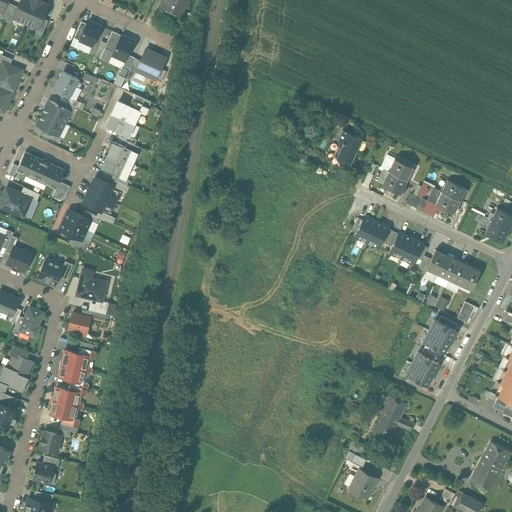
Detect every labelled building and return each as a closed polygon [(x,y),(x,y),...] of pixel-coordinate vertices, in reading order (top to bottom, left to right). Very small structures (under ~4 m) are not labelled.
[(20,0),(18,7),(13,17),(14,17),(26,22),(35,0),(20,0)] [(43,1),(40,0),(35,0),(26,22),(38,28),(43,18),(49,6),(43,3),(43,1)] [(166,0),(164,5),(163,5),(162,6),(182,15),(182,14),(181,13),(186,0),(166,0)] [(12,4),(7,2),(2,12),(0,15),(0,18),(5,20),(12,4)] [(140,15),(145,17),(151,5),(145,2),(140,15)] [(12,4),(5,20),(11,23),(14,17),(13,17),(18,7),(12,4)] [(43,18),(38,28),(35,34),(41,37),(48,21),(43,18)] [(101,26),(89,20),(87,24),(80,40),(92,46),(101,26)] [(82,21),(74,37),(80,40),(87,24),(82,21)] [(112,31),(105,47),(114,51),(122,35),(112,31)] [(134,41),(122,35),(114,51),(112,55),(125,61),(128,54),(134,41)] [(166,58),(146,48),(141,60),(136,70),(147,75),(156,79),(161,68),(166,58)] [(12,59),(0,53),(0,60),(2,62),(3,61),(10,64),(12,59)] [(123,65),(130,69),(135,57),(128,54),(125,61),(123,65)] [(128,74),(133,77),(136,70),(141,60),(135,57),(130,69),(128,74)] [(10,64),(3,61),(2,62),(0,67),(0,85),(13,91),(22,70),(10,64)] [(167,71),(161,68),(156,79),(162,82),(167,71)] [(147,75),(136,70),(133,77),(144,81),(147,75)] [(63,71),(54,89),(69,96),(78,78),(63,71)] [(85,73),(83,78),(98,82),(99,77),(85,73)] [(13,91),(0,85),(0,110),(4,112),(13,91)] [(130,105),(140,110),(146,113),(151,101),(135,94),(130,105)] [(77,107),(60,99),(58,104),(71,111),(74,113),(77,107)] [(58,104),(49,100),(43,113),(65,123),(71,111),(58,104)] [(112,113),(134,123),(140,110),(130,105),(118,100),(112,113)] [(91,112),(98,116),(101,109),(94,106),(91,112)] [(65,123),(43,113),(37,125),(46,129),(58,136),(59,135),(65,123)] [(134,123),(112,113),(107,125),(121,131),(129,135),(134,123)] [(58,136),(46,129),(43,135),(59,143),(62,137),(59,135),(58,136)] [(362,139),(343,130),(338,140),(343,142),(341,145),(342,145),(338,155),(345,158),(344,160),(351,164),(357,149),(361,150),(364,149),(366,145),(364,142),(362,140),(362,139)] [(129,135),(121,131),(118,137),(128,141),(134,144),(137,139),(129,135)] [(134,144),(128,141),(126,147),(137,152),(141,154),(144,148),(134,144)] [(137,152),(126,147),(115,142),(110,151),(109,154),(131,164),(132,163),(137,152)] [(25,174),(34,155),(25,151),(18,165),(16,170),(17,170),(25,174)] [(131,164),(109,154),(107,158),(103,167),(114,172),(125,177),(130,166),(131,164)] [(34,155),(25,174),(36,179),(44,162),(42,161),(43,159),(34,155)] [(414,166),(395,158),(392,164),(394,165),(390,171),(408,179),(414,166)] [(47,184),(56,165),(47,161),(46,163),(44,162),(36,179),(47,184)] [(18,165),(13,163),(9,173),(14,176),(17,170),(16,170),(18,165)] [(56,165),(47,184),(56,188),(60,181),(65,169),(56,165)] [(340,168),(335,179),(346,184),(351,173),(340,168)] [(408,179),(390,171),(388,178),(386,177),(383,183),(402,192),(408,179)] [(125,177),(114,172),(112,178),(113,178),(127,185),(130,179),(125,177)] [(368,172),(363,182),(369,185),(373,175),(368,172)] [(113,187),(114,185),(111,184),(94,176),(88,189),(114,201),(119,190),(113,187)] [(113,178),(111,184),(114,185),(127,191),(129,186),(127,185),(113,178)] [(468,188),(449,179),(446,185),(448,186),(445,192),(462,200),(468,188)] [(438,186),(425,180),(422,185),(418,183),(415,192),(419,194),(422,187),(432,191),(429,198),(432,199),(438,186)] [(70,185),(60,181),(56,188),(53,196),(62,200),(63,197),(65,198),(70,185)] [(24,186),(21,193),(32,198),(31,198),(37,200),(40,193),(24,186)] [(7,187),(0,202),(0,205),(24,216),(31,198),(32,198),(21,193),(7,187)] [(83,202),(99,209),(102,211),(103,209),(109,212),(114,201),(88,189),(83,202)] [(462,200),(445,192),(441,199),(440,198),(437,204),(456,213),(462,200)] [(418,195),(413,193),(408,203),(413,206),(418,195)] [(418,195),(413,206),(418,208),(423,198),(418,195)] [(429,201),(423,198),(418,208),(424,211),(429,201)] [(511,224),(511,213),(498,207),(495,213),(497,214),(494,221),(510,229),(511,224)] [(69,209),(64,219),(87,229),(91,220),(91,219),(82,215),(69,209)] [(99,209),(97,215),(101,217),(113,222),(116,217),(102,211),(99,209)] [(98,223),(101,217),(97,215),(85,210),(82,215),(91,219),(91,220),(98,223)] [(377,221),(365,216),(363,220),(357,233),(355,236),(366,241),(367,242),(377,221)] [(363,220),(357,218),(351,230),(357,233),(363,220)] [(82,239),(87,229),(64,219),(59,229),(73,235),(82,239)] [(389,227),(377,221),(367,242),(379,247),(382,241),(388,229),(389,227)] [(510,229),(494,221),(491,227),(489,227),(486,233),(504,241),(510,229)] [(5,236),(1,245),(6,248),(12,235),(14,231),(7,229),(5,235),(5,236)] [(388,229),(382,241),(387,244),(393,231),(388,229)] [(393,231),(387,244),(393,246),(399,234),(393,231)] [(411,237),(399,232),(399,234),(393,246),(390,253),(402,258),(411,237)] [(6,248),(5,251),(10,254),(14,246),(18,237),(12,235),(6,248)] [(90,242),(82,239),(73,235),(70,242),(86,249),(90,242)] [(411,237),(402,258),(413,264),(416,257),(422,245),(423,243),(411,237)] [(422,245),(416,257),(422,260),(428,247),(422,245)] [(14,246),(10,254),(6,263),(25,271),(32,254),(30,253),(29,251),(24,249),(21,250),(14,246)] [(447,254),(436,249),(427,268),(427,269),(428,266),(432,268),(431,271),(438,274),(447,254)] [(458,260),(447,254),(438,274),(445,277),(446,275),(450,277),(458,260)] [(63,265),(46,258),(38,276),(55,284),(59,276),(63,265)] [(65,260),(63,265),(59,276),(67,279),(73,264),(65,260)] [(470,265),(458,260),(450,277),(454,279),(453,281),(461,285),(470,265)] [(470,265),(461,285),(468,288),(469,286),(473,287),(472,290),(481,270),(470,265)] [(107,281),(91,277),(92,271),(83,268),(77,294),(91,298),(102,300),(107,281)] [(20,299),(0,290),(0,309),(13,315),(16,308),(20,299)] [(442,296),(437,306),(444,309),(449,299),(442,296)] [(102,300),(91,298),(89,309),(106,314),(109,302),(102,300)] [(475,306),(466,301),(463,307),(473,312),(475,306)] [(116,304),(109,302),(106,314),(113,315),(116,304)] [(25,317),(20,330),(36,336),(40,326),(38,325),(44,312),(30,306),(25,317)] [(473,312),(463,307),(460,312),(470,317),(473,312)] [(21,310),(16,308),(13,315),(11,320),(16,323),(19,315),(21,310)] [(91,316),(73,312),(69,327),(78,330),(77,333),(86,336),(87,332),(91,316)] [(470,317),(460,312),(458,318),(468,322),(470,317)] [(21,316),(19,315),(16,323),(12,332),(18,334),(20,330),(25,317),(21,316)] [(441,315),(438,321),(454,329),(457,324),(441,315)] [(429,330),(450,341),(456,330),(454,329),(438,321),(435,319),(429,330)] [(444,352),(450,341),(429,330),(423,341),(427,343),(443,351),(444,352)] [(443,351),(427,343),(424,349),(440,357),(443,351)] [(29,351),(14,344),(10,353),(15,355),(9,368),(4,367),(0,377),(0,379),(23,389),(27,379),(25,377),(32,361),(26,358),(29,351)] [(96,350),(80,346),(78,353),(89,356),(95,357),(96,350)] [(424,349),(421,354),(437,362),(440,357),(424,349)] [(75,366),(78,353),(65,350),(62,363),(75,366)] [(418,352),(412,363),(433,374),(439,363),(437,362),(421,354),(418,352)] [(78,353),(75,366),(91,371),(92,368),(86,366),(89,356),(78,353)] [(72,378),(75,366),(62,363),(59,375),(72,378)] [(427,386),(433,374),(412,363),(406,375),(410,377),(425,385),(427,386)] [(75,366),(72,378),(83,381),(85,372),(91,373),(91,371),(75,366)] [(511,374),(506,371),(500,383),(504,385),(511,388),(511,374)] [(425,385),(410,377),(407,382),(423,390),(425,385)] [(83,381),(72,378),(71,384),(87,388),(89,382),(83,381)] [(87,388),(71,384),(69,390),(80,393),(86,394),(87,388)] [(511,388),(504,385),(498,397),(508,402),(511,403),(511,388)] [(66,403),(69,390),(57,387),(54,400),(66,403)] [(69,390),(66,403),(83,406),(84,403),(78,402),(80,393),(69,390)] [(483,396),(494,401),(496,395),(485,390),(483,396)] [(407,403),(390,395),(376,425),(394,433),(397,426),(400,418),(407,403)] [(508,402),(498,397),(498,396),(495,402),(506,408),(508,402)] [(63,415),(66,403),(54,400),(51,412),(63,415)] [(0,402),(0,420),(13,426),(18,416),(17,415),(19,411),(0,402)] [(506,408),(495,402),(492,407),(503,413),(506,408)] [(66,403),(63,415),(74,418),(76,408),(82,409),(83,406),(66,403)] [(511,410),(506,408),(503,413),(511,417),(511,410)] [(74,418),(63,415),(61,422),(78,426),(80,419),(74,418)] [(414,424),(400,418),(397,426),(410,431),(414,424)] [(394,433),(376,425),(373,433),(390,441),(394,433)] [(61,434),(44,430),(40,448),(57,452),(61,434)] [(353,440),(348,451),(349,451),(354,454),(359,443),(353,440)] [(510,452),(490,442),(482,458),(502,468),(510,452)] [(367,446),(359,443),(354,454),(355,454),(362,457),(367,446)] [(0,455),(7,458),(11,451),(11,450),(0,445),(0,455)] [(349,451),(345,459),(351,462),(355,454),(349,451)] [(362,457),(355,454),(351,462),(363,468),(367,460),(362,457)] [(52,457),(44,455),(43,463),(54,466),(58,467),(60,459),(52,457)] [(502,468),(482,458),(470,480),(490,491),(502,468)] [(43,463),(37,462),(33,479),(50,483),(52,473),(54,466),(43,463)] [(355,480),(372,488),(377,479),(361,470),(355,480)] [(372,488),(355,480),(351,489),(350,488),(349,489),(367,498),(372,488)] [(455,494),(445,489),(442,494),(453,499),(455,494)] [(486,511),(489,507),(463,493),(461,497),(455,507),(463,511),(486,511)] [(453,499),(442,494),(439,499),(450,505),(453,499)] [(461,497),(455,494),(453,499),(450,505),(455,507),(461,497)] [(30,497),(27,511),(33,511),(49,511),(52,502),(30,497)] [(439,511),(442,506),(426,498),(419,511),(417,510),(416,511),(417,511),(416,511),(439,511)]
